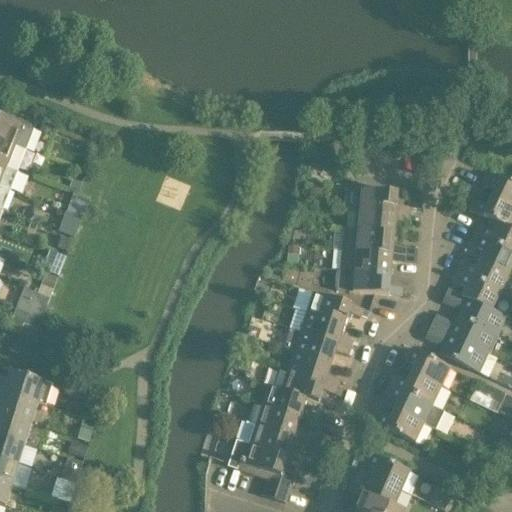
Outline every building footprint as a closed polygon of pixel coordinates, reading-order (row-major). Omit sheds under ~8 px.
[(0,142),(25,152),(33,131),(0,118),(0,142)] [(0,142),(0,165),(17,172),(25,152),(0,142)] [(0,188),(9,192),(17,172),(0,165),(0,188)] [(494,192),(490,200),(511,210),(511,187),(485,174),(480,185),(494,192)] [(0,188),(0,211),(1,213),(9,192),(0,188)] [(347,212),(355,213),(408,217),(408,210),(395,209),(396,195),(349,191),(347,212)] [(467,212),(495,226),(496,225),(511,232),(511,210),(490,200),(486,208),(472,201),(467,212)] [(355,213),(354,233),(393,237),(394,224),(407,225),(408,217),(355,213)] [(496,225),(495,226),(492,234),(478,227),(473,237),(511,255),(511,232),(496,225)] [(342,232),(340,253),(404,258),(416,260),(417,251),(392,249),(393,237),(354,233),(342,232)] [(482,254),(478,262),(508,276),(511,266),(511,255),(473,237),(468,247),(482,254)] [(338,273),(389,277),(390,265),(415,267),(416,260),(404,258),(340,253),(338,273)] [(460,264),(455,274),(499,294),(508,276),(478,262),(474,270),(460,264)] [(389,277),(338,273),(334,273),(332,294),(400,299),(401,291),(388,290),(389,277)] [(48,274),(40,293),(26,288),(10,326),(35,337),(60,279),(48,274)] [(464,291),(461,298),(490,312),(499,294),(455,274),(450,284),(464,291)] [(460,313),(457,320),(495,338),(504,319),(490,312),(461,298),(447,292),(441,304),(460,313)] [(306,315),(343,328),(347,316),(360,320),(362,312),(312,295),(306,315)] [(299,335),(349,351),(352,344),(339,340),(343,328),(306,315),(299,335)] [(435,318),(430,329),(487,356),(495,338),(457,320),(454,326),(435,318)] [(487,356),(430,329),(424,341),(442,350),(439,357),(478,375),(487,356)] [(293,354),(330,366),(334,355),(347,359),(349,351),(299,335),(288,331),(282,350),(293,354)] [(414,368),(410,376),(440,390),(449,371),(405,350),(400,361),(414,368)] [(287,373),(336,390),(339,383),(326,378),(330,366),(293,354),(287,373)] [(0,393),(45,408),(51,387),(10,373),(7,382),(0,380),(0,393)] [(280,393),(318,405),(321,393),(334,397),(336,390),(287,373),(280,392),(280,393)] [(440,390),(410,376),(406,384),(392,377),(387,388),(431,409),(440,390)] [(280,393),(280,392),(268,388),(256,384),(249,404),(261,408),(299,420),(303,409),(315,413),(318,405),(280,393)] [(478,384),(474,393),(500,405),(504,396),(478,384)] [(444,414),(431,409),(387,388),(383,398),(397,405),(393,413),(422,427),(435,433),(444,414)] [(45,408),(0,393),(0,415),(30,426),(37,406),(44,408),(45,408)] [(255,428),(305,444),(307,436),(295,432),(299,420),(261,408),(255,428)] [(422,427),(393,413),(389,421),(375,414),(370,425),(413,446),(422,427)] [(30,426),(0,415),(0,438),(24,446),(30,426)] [(247,425),(241,444),(286,459),(290,447),(303,451),(305,444),(255,428),(247,425)] [(24,446),(0,438),(0,461),(17,467),(24,446)] [(286,459),(241,444),(236,443),(228,467),(227,468),(236,471),(262,479),(267,481),(261,498),(285,506),(292,483),(295,475),(289,473),(293,461),(286,459)] [(370,480),(400,493),(407,496),(416,478),(364,454),(360,465),(374,472),(370,480)] [(17,467),(0,461),(0,484),(11,488),(17,467)] [(347,493),(361,499),(392,511),(400,493),(370,480),(366,488),(352,482),(347,493)] [(11,488),(0,484),(0,507),(4,509),(11,488)] [(392,511),(361,499),(354,511),(392,511)]
